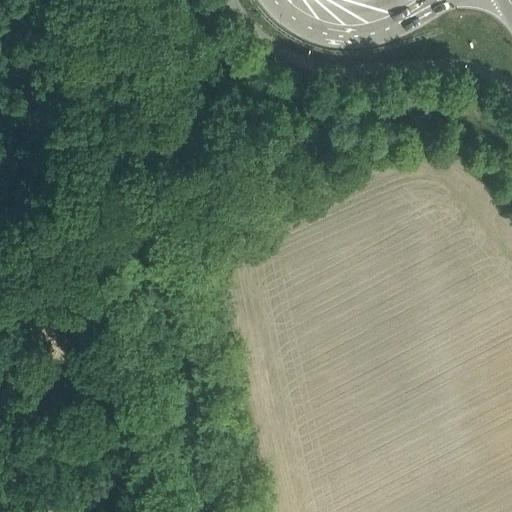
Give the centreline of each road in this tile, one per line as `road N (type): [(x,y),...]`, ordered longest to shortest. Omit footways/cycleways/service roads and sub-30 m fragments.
road 1 (track): [(93,0),(137,209),(0,282)]
road 2 (track): [(137,209),(203,511)]
road 3 (tertiary): [(259,0),(291,29),(338,37),(378,32),(441,0)]
